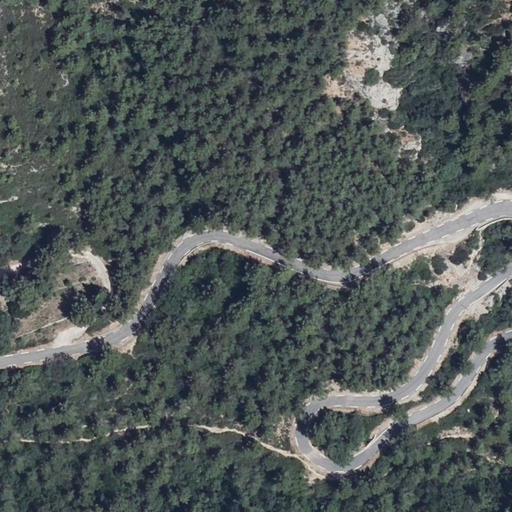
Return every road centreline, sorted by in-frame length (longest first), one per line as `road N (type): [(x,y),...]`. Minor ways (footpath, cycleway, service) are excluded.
road 1 (tertiary): [(0,361),(126,331),(168,266),(198,237),(228,236),(343,276),(511,206)]
road 2 (tertiary): [(511,268),(456,307),(407,390),(317,402),(299,430),(319,459),(351,464),(448,400),(487,346),(511,335)]
